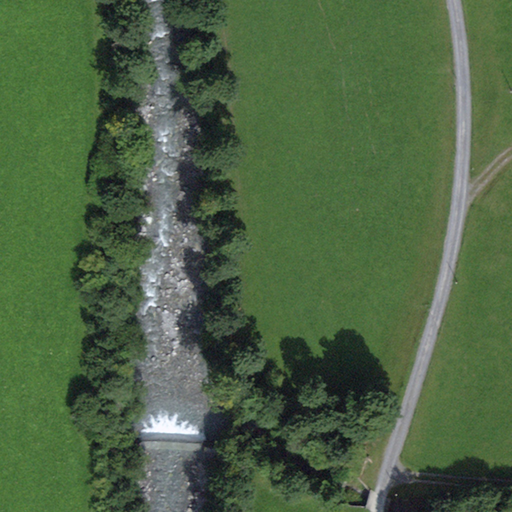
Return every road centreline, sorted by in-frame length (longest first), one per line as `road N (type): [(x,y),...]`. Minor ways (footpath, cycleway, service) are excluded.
road 1 (track): [(375,511),(442,300),(464,106),(455,0)]
road 2 (track): [(387,472),(511,485)]
